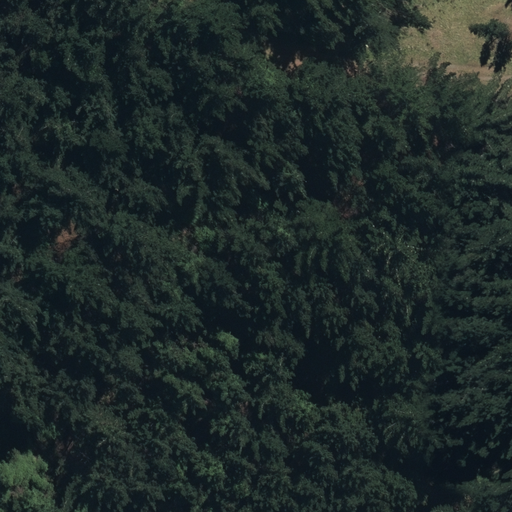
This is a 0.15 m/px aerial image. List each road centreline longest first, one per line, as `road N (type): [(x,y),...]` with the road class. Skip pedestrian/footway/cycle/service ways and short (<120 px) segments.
road 1 (track): [(511,477),(463,502),(393,489),(261,434),(153,410),(49,403),(32,437),(78,511)]
road 2 (track): [(467,0),(419,29),(320,68),(239,43),(208,0)]
